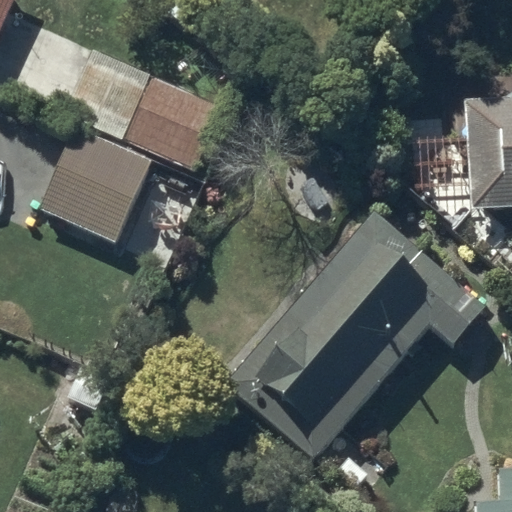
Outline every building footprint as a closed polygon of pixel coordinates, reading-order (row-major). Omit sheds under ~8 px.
[(0,0),(0,32),(13,0),(0,0)] [(66,118),(82,125),(42,212),(116,245),(156,156),(194,173),(222,110),(96,52),(66,118)] [(511,93),(466,95),(470,204),(511,202),(511,93)] [(373,215),(222,388),(311,465),(428,331),(450,350),(484,311),(373,215)] [(511,511),(511,484),(496,485),(496,511),(511,511)]
